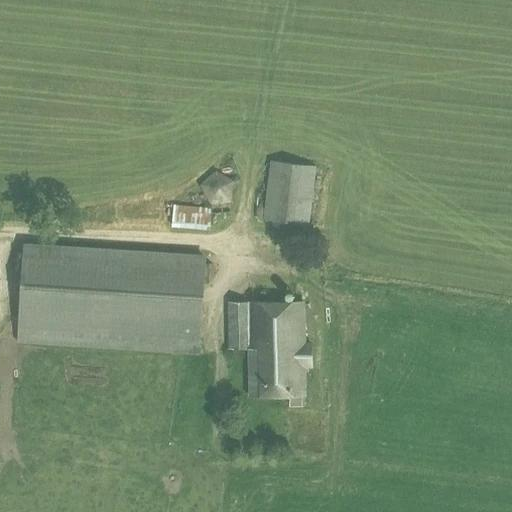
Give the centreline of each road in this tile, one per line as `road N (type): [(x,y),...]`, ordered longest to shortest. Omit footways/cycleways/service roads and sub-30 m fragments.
road 1 (track): [(240,238),(358,234),(431,271),(511,288)]
road 2 (track): [(240,238),(287,0)]
